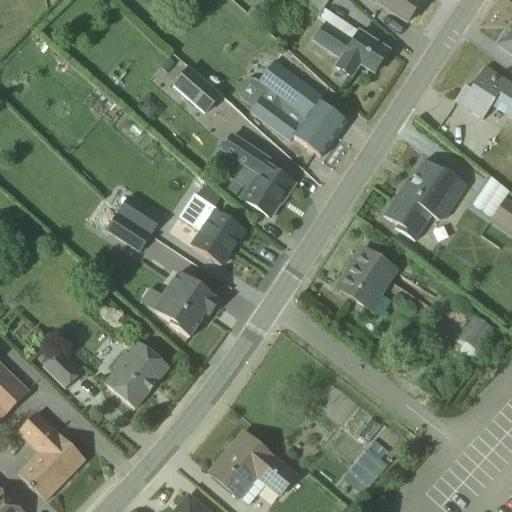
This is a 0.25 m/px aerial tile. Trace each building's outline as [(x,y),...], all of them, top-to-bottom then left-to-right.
[(336,62),(332,70),(349,81),(357,68),(372,77),(387,54),(321,13),(328,0),(289,0),(319,19),(317,22),(322,26),(310,46),(336,62)] [(364,0),(405,26),(419,4),(412,0),(364,0)] [(511,27),(497,50),(511,59),(511,27)] [(240,111),(287,144),(290,140),(319,161),(344,126),(317,107),(322,100),(273,65),(240,111)] [(217,98),(186,70),(170,87),(201,116),(217,98)] [(511,88),(483,70),(468,94),(462,90),(453,105),(481,123),(489,110),(511,124),(511,88)] [(206,168),(241,190),(234,201),(268,223),(291,187),(267,171),(272,164),(227,135),(206,168)] [(413,245),(429,221),(440,228),(464,191),(422,164),(408,186),(404,184),(381,221),(394,229),(393,232),(413,245)] [(507,195),(486,181),(468,209),(511,237),(511,207),(503,201),(507,195)] [(220,269),(242,235),(189,201),(179,216),(195,226),(183,246),(220,269)] [(121,221),(149,240),(158,225),(131,206),(121,221)] [(149,240),(116,217),(104,234),(137,256),(149,240)] [(370,315),(396,274),(360,251),(334,292),(370,315)] [(207,320),(218,305),(217,304),(177,275),(158,300),(147,291),(137,305),(187,342),(200,324),(198,323),(202,316),(207,320)] [(472,361),(491,327),(474,317),(454,352),(472,361)] [(134,413),(168,371),(135,345),(125,357),(121,354),(109,370),(112,373),(101,386),(134,413)] [(57,353),(42,368),(66,391),(81,376),(57,353)] [(0,374),(0,430),(28,402),(0,374)] [(44,504),(83,463),(35,417),(17,436),(37,455),(16,477),(44,504)] [(246,509),(262,489),(278,502),(296,480),(241,437),(208,479),(246,509)] [(17,511),(0,495),(0,511),(17,511)] [(205,511),(187,497),(174,511),(205,511)]
